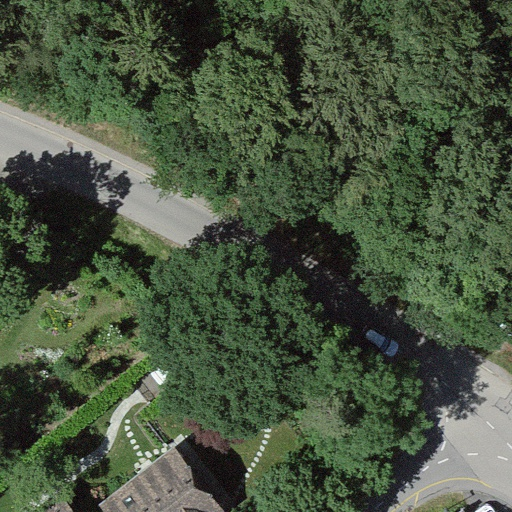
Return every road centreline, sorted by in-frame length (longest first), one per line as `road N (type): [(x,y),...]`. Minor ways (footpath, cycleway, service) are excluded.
road 1 (residential): [(487,416),(257,257),(74,162),(0,135)]
road 2 (residential): [(487,416),(369,511)]
